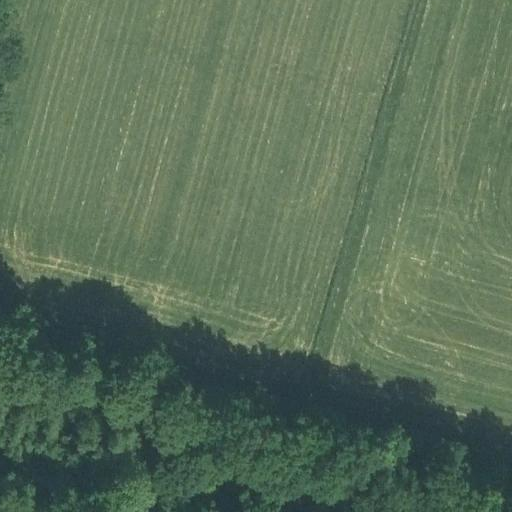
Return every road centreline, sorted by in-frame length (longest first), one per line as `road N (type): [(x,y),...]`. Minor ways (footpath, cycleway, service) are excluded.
road 1 (track): [(0,302),(511,446)]
road 2 (track): [(171,350),(128,511)]
